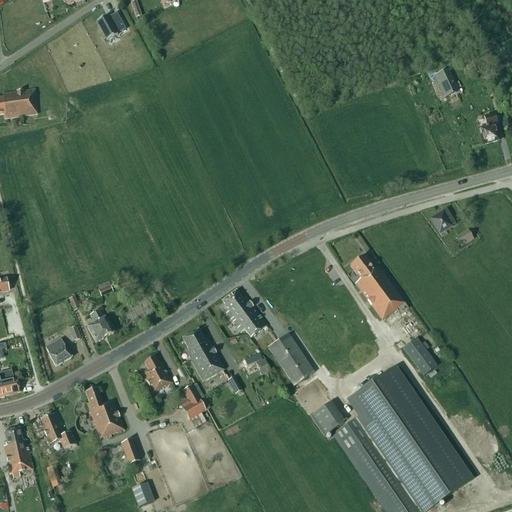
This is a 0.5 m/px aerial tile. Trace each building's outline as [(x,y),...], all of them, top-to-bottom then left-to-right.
[(142,17),(136,2),(131,4),(136,19),(142,17)] [(107,17),(96,23),(107,42),(117,36),(116,33),(118,32),(119,34),(126,31),(117,14),(110,18),(112,20),(109,22),(107,17)] [(456,93),(446,71),(434,77),(444,98),(456,93)] [(3,99),(0,99),(0,116),(3,116),(4,120),(11,119),(11,120),(15,120),(15,119),(33,116),(33,117),(38,117),(37,106),(39,106),(38,103),(37,103),(35,91),(3,95),(3,99)] [(497,125),(494,115),(484,118),(487,128),(478,130),(483,146),(499,142),(494,126),(497,125)] [(444,213),(442,214),(431,221),(439,234),(455,225),(446,210),(443,212),(444,213)] [(468,232),(456,239),(460,247),(472,240),(468,232)] [(364,257),(350,267),(360,281),(355,285),(382,321),(396,311),(398,313),(404,309),(402,307),(405,305),(378,268),(374,271),(364,257)] [(0,281),(0,293),(8,292),(6,280),(0,281)] [(102,297),(113,293),(110,287),(99,292),(102,297)] [(242,300),(236,292),(222,302),(228,311),(225,313),(241,334),(245,331),(251,340),(267,328),(245,298),(242,300)] [(80,310),(74,295),(67,298),(73,313),(80,310)] [(96,344),(114,334),(105,318),(104,319),(100,311),(90,316),(95,324),(87,329),(96,344)] [(81,339),(76,328),(69,331),(73,342),(81,339)] [(190,361),(212,348),(208,341),(205,343),(198,331),(182,340),(188,350),(185,352),(190,361)] [(252,342),(258,352),(268,345),(261,335),(252,342)] [(314,374),(289,336),(268,349),(294,387),(314,374)] [(437,367),(416,339),(403,349),(424,377),(437,367)] [(48,356),(56,368),(72,359),(64,346),(60,340),(45,349),(49,355),(48,356)] [(212,348),(190,361),(202,383),(225,370),(212,348)] [(148,371),(142,374),(153,395),(172,384),(161,364),(158,365),(155,358),(144,364),(148,371)] [(261,377),(270,373),(265,360),(255,364),(261,377)] [(360,418),(333,437),(377,500),(385,511),(425,511),(470,481),(394,370),(349,403),(360,418)] [(0,374),(0,399),(5,398),(5,397),(20,393),(19,388),(18,388),(16,381),(14,381),(11,372),(0,374)] [(235,378),(227,382),(235,396),(242,392),(235,378)] [(187,401),(180,405),(183,410),(182,410),(189,421),(190,420),(195,429),(205,423),(200,415),(209,410),(195,385),(182,392),(187,401)] [(103,405),(97,389),(85,393),(89,405),(87,406),(93,424),(91,424),(93,427),(94,427),(99,441),(108,438),(108,440),(110,439),(110,437),(123,432),(113,401),(103,405)] [(330,404),(310,418),(324,438),(344,424),(330,404)] [(54,415),(40,421),(43,428),(42,428),(49,446),(59,442),(63,451),(76,446),(70,433),(62,437),(54,415)] [(20,430),(4,433),(7,447),(4,448),(10,476),(33,471),(26,441),(22,441),(20,430)] [(140,461),(132,441),(121,445),(128,466),(140,461)] [(55,467),(46,470),(53,489),(61,486),(55,467)] [(138,510),(154,503),(147,484),(131,491),(138,510)]
